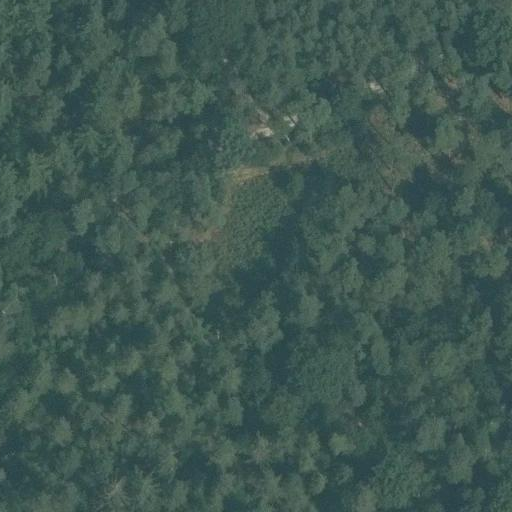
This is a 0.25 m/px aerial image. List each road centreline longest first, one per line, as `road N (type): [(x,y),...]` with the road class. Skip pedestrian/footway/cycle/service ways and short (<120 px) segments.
road 1 (track): [(276,125),(0,246)]
road 2 (track): [(276,125),(227,75),(203,0)]
